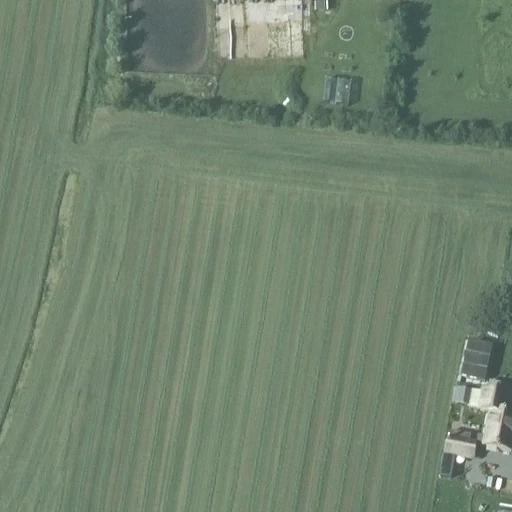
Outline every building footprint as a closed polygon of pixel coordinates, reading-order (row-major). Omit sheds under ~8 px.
[(326,12),(326,7),(325,0),(314,0),(315,7),(315,12),(326,12)] [(465,377),(463,384),(484,389),(486,381),(493,349),(471,345),(465,377)] [(471,393),(467,410),(488,414),(481,450),(511,455),(511,415),(508,415),(511,397),(500,395),(502,386),(489,384),(487,392),(480,391),(480,394),(471,393)] [(450,442),(447,455),(472,460),(474,447),(450,442)] [(441,456),(437,477),(441,478),(450,479),(454,459),(441,456)]
